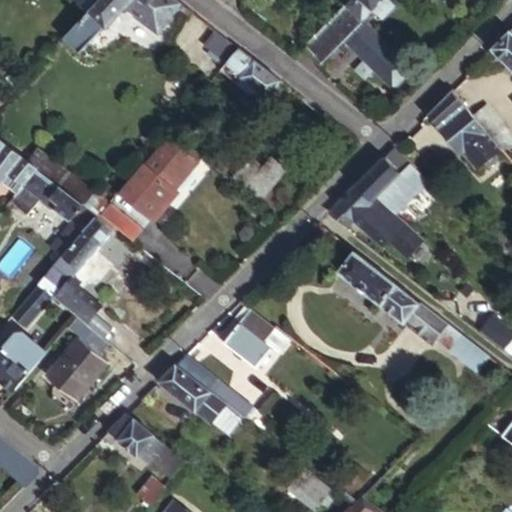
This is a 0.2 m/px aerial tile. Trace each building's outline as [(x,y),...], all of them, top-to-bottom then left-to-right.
[(181,3),(176,0),(95,0),(87,9),(67,30),(56,41),(68,52),(86,34),(90,38),(121,7),(153,36),(181,3)] [(95,0),(77,0),(87,9),(95,0)] [(345,0),(298,47),(316,65),(370,14),(377,21),(392,6),(386,0),(345,0)] [(511,35),(506,30),(490,46),(511,69),(511,81),(501,91),(511,101),(511,35)] [(223,61),(236,46),(218,32),(206,47),(223,61)] [(278,79),(236,46),(223,61),(215,71),(234,87),(240,81),(255,93),(262,98),(278,79)] [(255,93),(240,81),(234,87),(249,99),(255,93)] [(455,97),(489,138),(501,128),(467,87),(455,97)] [(447,88),(424,112),(474,168),(498,149),(489,138),(455,97),(447,88)] [(416,131),(429,161),(447,153),(434,124),(416,131)] [(196,162),(162,133),(132,168),(112,191),(148,219),(196,162)] [(31,167),(0,143),(0,203),(4,198),(31,167)] [(392,144),(351,185),(368,200),(373,197),(388,211),(425,179),(392,144)] [(247,158),(230,178),(243,188),(260,169),(247,158)] [(260,169),(243,188),(257,199),(266,188),(282,169),(268,158),(260,169)] [(48,164),(39,174),(61,191),(69,181),(48,164)] [(61,191),(39,174),(31,167),(4,198),(22,212),(34,196),(66,222),(52,238),(64,247),(92,215),(61,191)] [(368,200),(351,185),(326,210),(343,227),(352,218),(377,243),(399,221),(388,211),(373,197),(368,200)] [(266,188),(257,199),(265,206),(274,195),(266,188)] [(106,203),(94,217),(108,228),(124,240),(135,226),(106,203)] [(94,217),(92,215),(64,247),(56,257),(33,285),(45,295),(46,296),(71,318),(78,324),(90,311),(65,289),(68,285),(63,280),(108,228),(94,217)] [(56,257),(64,247),(52,238),(44,248),(56,257)] [(152,261),(131,245),(125,254),(145,269),(152,261)] [(458,347),(466,338),(353,250),(338,270),(429,343),(433,338),(445,347),(450,341),(458,347)] [(33,285),(6,316),(19,326),(45,295),(33,285)] [(242,304),(215,338),(251,366),(265,351),(271,355),(285,337),(242,304)] [(102,345),(78,324),(71,318),(61,329),(71,338),(39,375),(68,400),(100,364),(92,357),(102,345)] [(13,333),(8,340),(0,348),(0,383),(8,391),(38,355),(13,333)] [(511,363),(511,344),(502,356),(511,363)] [(222,402),(231,391),(182,353),(173,362),(222,402)] [(173,362),(153,382),(205,423),(222,402),(173,362)] [(247,404),(231,391),(222,402),(239,415),(247,404)] [(222,402),(205,423),(221,436),(239,415),(222,402)] [(182,458),(123,412),(104,431),(112,437),(145,463),(148,459),(168,475),(182,458)] [(511,427),(502,442),(511,448),(511,427)] [(104,431),(97,438),(105,445),(112,437),(104,431)] [(0,469),(18,483),(28,474),(29,465),(0,442),(0,469)] [(284,490),(310,508),(325,489),(300,469),(284,490)] [(137,494),(148,501),(162,484),(151,476),(137,494)] [(384,511),(359,492),(348,503),(339,511),(384,511)] [(191,511),(173,498),(161,511),(191,511)]
